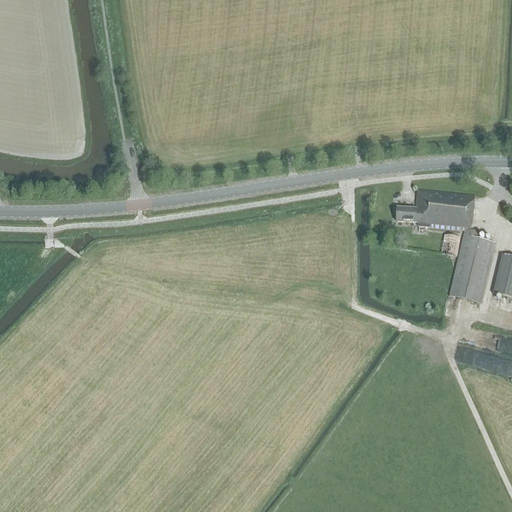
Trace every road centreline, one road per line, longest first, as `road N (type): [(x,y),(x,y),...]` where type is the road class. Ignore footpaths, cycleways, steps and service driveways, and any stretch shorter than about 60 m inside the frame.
road 1 (tertiary): [(500,161),(344,173),(137,205),(0,212)]
road 2 (track): [(344,173),(355,306),(454,340)]
road 3 (track): [(107,0),(126,143)]
